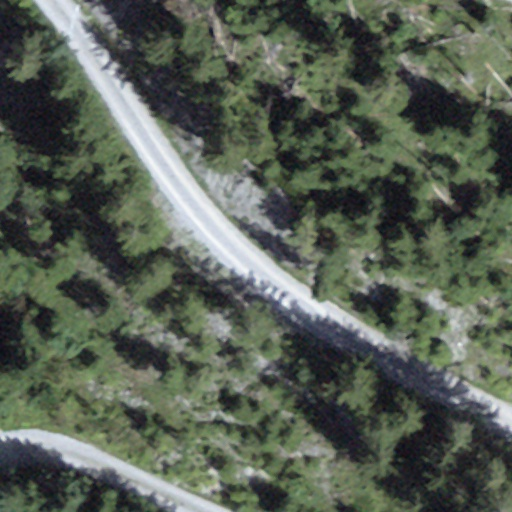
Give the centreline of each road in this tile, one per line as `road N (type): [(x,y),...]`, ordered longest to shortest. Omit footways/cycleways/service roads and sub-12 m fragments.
road 1 (track): [(511,421),(321,318),(209,231),(44,0)]
road 2 (track): [(0,455),(82,463),(193,511)]
